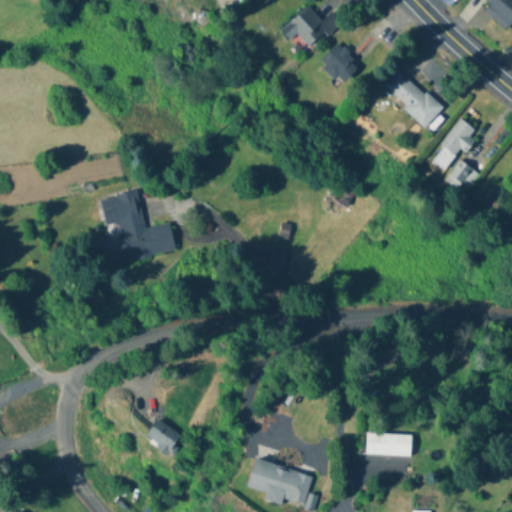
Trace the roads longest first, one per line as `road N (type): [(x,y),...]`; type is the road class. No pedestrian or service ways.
road 1 (residential): [(102,511),(70,465),(63,415),(71,385),(96,356),(169,328),(251,318),(434,316),(511,324)]
road 2 (secondary): [(414,0),(511,88)]
